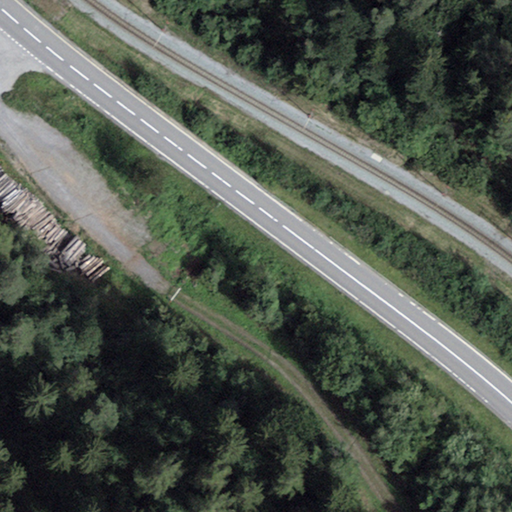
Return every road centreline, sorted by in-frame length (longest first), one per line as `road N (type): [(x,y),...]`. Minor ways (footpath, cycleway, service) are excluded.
road 1 (primary): [(0,7),(511,404)]
road 2 (track): [(0,123),(130,266),(259,350),(345,434),(393,511)]
